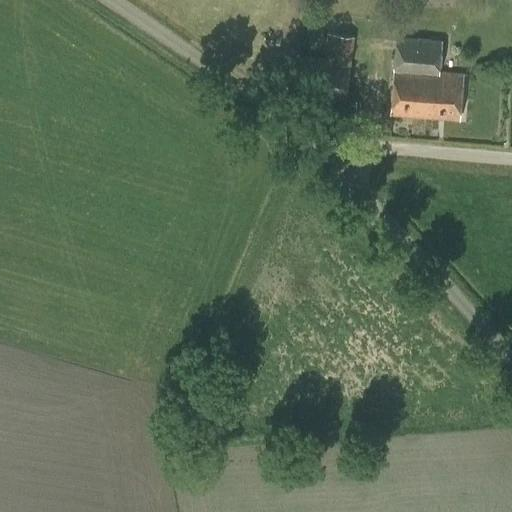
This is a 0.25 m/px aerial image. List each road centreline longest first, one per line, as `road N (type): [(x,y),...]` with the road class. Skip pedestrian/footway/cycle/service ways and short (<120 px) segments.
road 1 (unclassified): [(511,359),(320,148)]
road 2 (unclassified): [(320,148),(111,0)]
road 3 (unclassified): [(320,148),(511,160)]
